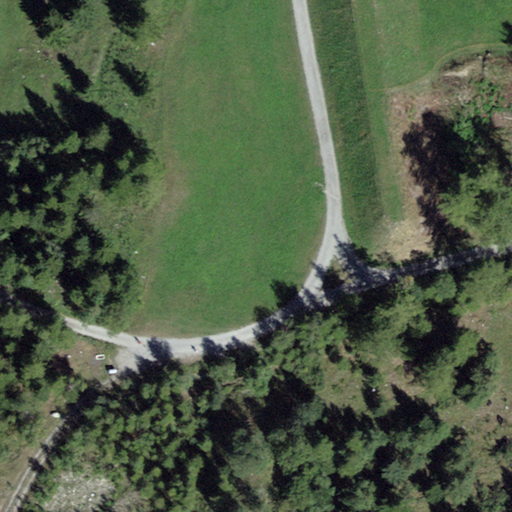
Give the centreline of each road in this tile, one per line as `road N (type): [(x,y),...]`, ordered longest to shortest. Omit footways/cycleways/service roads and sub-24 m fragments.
road 1 (track): [(303,0),(337,207),(301,310)]
road 2 (track): [(301,310),(234,341),(149,350),(0,296)]
road 3 (track): [(301,310),(511,249)]
road 4 (track): [(149,350),(82,406),(32,466),(9,511)]
